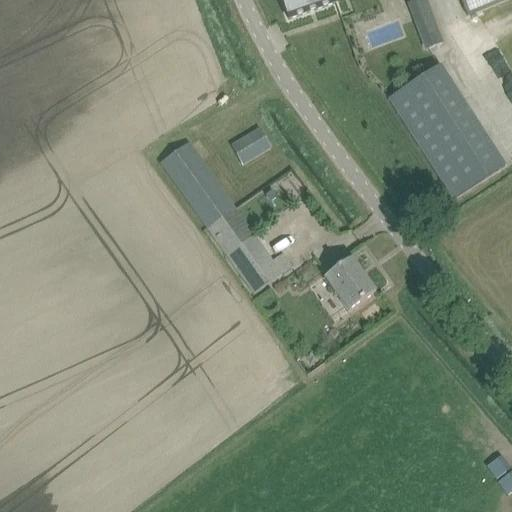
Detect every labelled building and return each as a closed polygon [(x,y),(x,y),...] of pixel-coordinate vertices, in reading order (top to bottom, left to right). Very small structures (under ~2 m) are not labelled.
[(334,0),(281,0),(289,21),(336,4),(334,0)] [(511,0),(460,0),(468,19),(511,0)] [(444,45),(438,30),(420,36),(425,51),(444,45)] [(505,169),(440,68),(389,101),(454,202),(505,169)] [(260,130),(232,147),(243,167),(271,150),(260,130)] [(163,164),(161,166),(207,231),(236,211),(189,145),(172,157),(163,164)] [(236,211),(207,231),(226,258),(255,238),(253,235),(236,211)] [(352,260),(336,272),(326,279),(350,313),(360,306),(376,294),(352,260)] [(455,488),(478,469),(466,455),(478,444),(456,418),(447,425),(441,418),(427,429),(433,437),(418,449),(440,476),(443,473),(455,488)]
